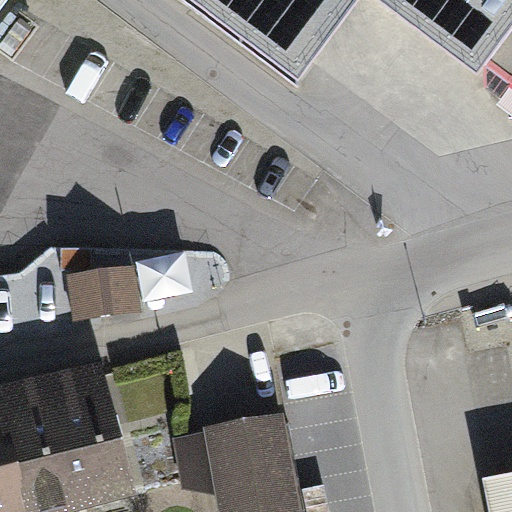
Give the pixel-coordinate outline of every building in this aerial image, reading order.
[(0,0),(0,28),(15,8),(4,0),(0,0)] [(511,0),(176,0),(303,96),(371,1),(481,92),(499,70),(511,80),(511,0)] [(134,264),(67,275),(74,320),(141,309),(134,264)] [(102,362),(0,387),(0,406),(26,511),(58,511),(135,493),(102,362)] [(26,511),(0,406),(0,511),(26,511)] [(301,511),(285,414),(206,428),(220,511),(301,511)] [(174,434),(187,486),(214,479),(201,428),(174,434)] [(511,511),(511,487),(485,493),(488,511),(511,511)]
